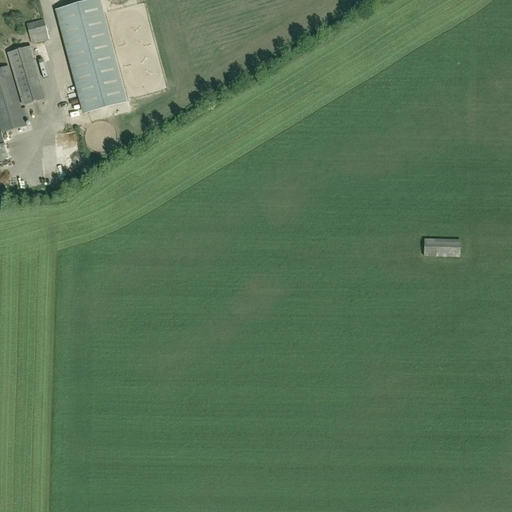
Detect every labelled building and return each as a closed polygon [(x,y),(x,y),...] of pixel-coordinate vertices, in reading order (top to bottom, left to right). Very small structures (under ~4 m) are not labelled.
[(99,1),(58,13),(85,113),(126,102),(99,1)] [(32,45),(49,40),(44,20),(27,25),(32,45)] [(46,99),(31,47),(8,54),(23,106),(46,99)] [(0,130),(1,134),(26,127),(8,67),(0,69),(0,130)] [(0,134),(0,161),(8,159),(1,134),(0,134)] [(460,257),(460,241),(424,240),(424,256),(460,257)]
